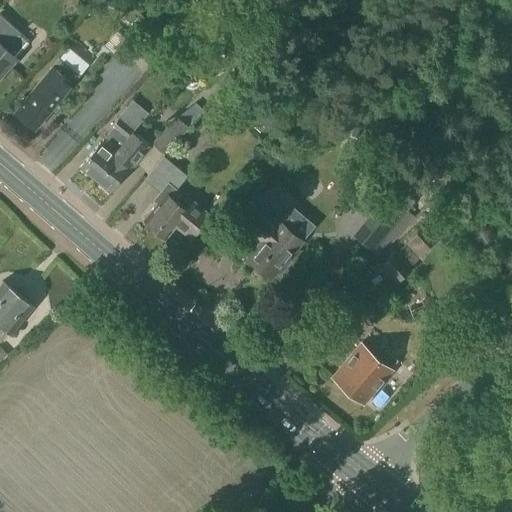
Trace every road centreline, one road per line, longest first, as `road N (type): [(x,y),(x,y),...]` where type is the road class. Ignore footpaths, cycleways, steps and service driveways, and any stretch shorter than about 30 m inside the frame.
road 1 (primary): [(366,474),(0,163)]
road 2 (residential): [(366,474),(511,349)]
